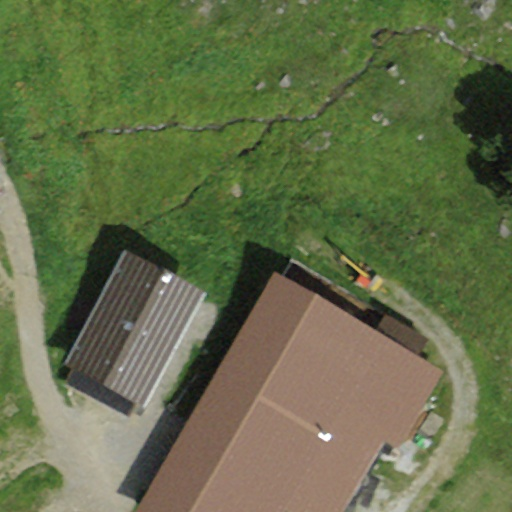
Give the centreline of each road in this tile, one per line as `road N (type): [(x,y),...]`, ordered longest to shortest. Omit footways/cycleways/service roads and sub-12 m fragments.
road 1 (track): [(415,511),(455,466),(472,420),(469,361),(304,211)]
road 2 (track): [(97,464),(38,367),(0,205)]
